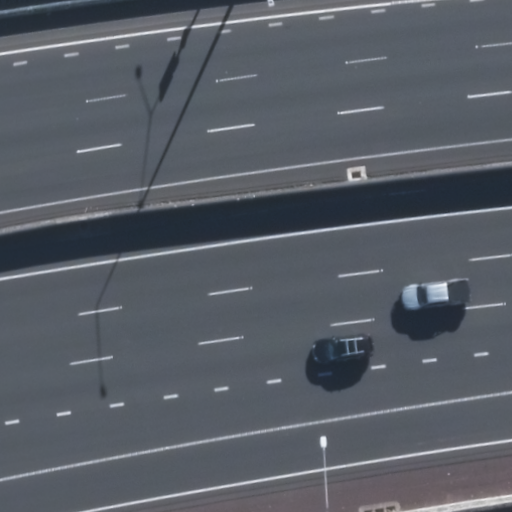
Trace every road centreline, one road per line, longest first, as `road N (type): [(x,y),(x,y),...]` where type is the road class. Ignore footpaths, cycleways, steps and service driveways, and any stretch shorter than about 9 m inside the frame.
road 1 (motorway): [(511,385),(377,403),(0,482)]
road 2 (motorway): [(511,249),(0,332)]
road 3 (motorway): [(0,172),(235,130),(511,94)]
